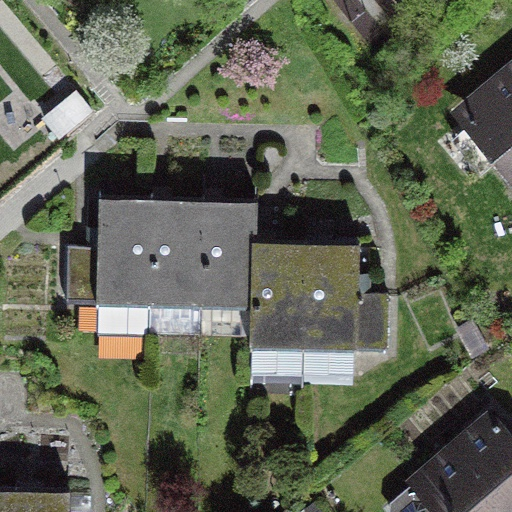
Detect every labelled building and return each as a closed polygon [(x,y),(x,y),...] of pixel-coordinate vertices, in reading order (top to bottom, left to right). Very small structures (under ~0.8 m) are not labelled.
[(511,73),(469,108),(511,160),(511,73)] [(149,300),(152,196),(98,195),(97,245),(67,244),(65,298),(149,300)] [(201,301),(203,198),(152,196),(149,300),(148,328),(200,329),(201,301)] [(254,239),(255,199),(203,198),(201,301),(252,302),(254,239)] [(303,343),(306,240),(254,239),(252,302),(251,342),(303,343)] [(359,241),(306,240),(303,343),(386,345),(387,290),(358,290),(359,241)] [(511,511),(511,453),(484,421),(408,486),(430,511),(511,511)] [(0,511),(14,511),(16,486),(0,485),(0,511)] [(68,511),(69,488),(16,486),(14,511),(68,511)]
